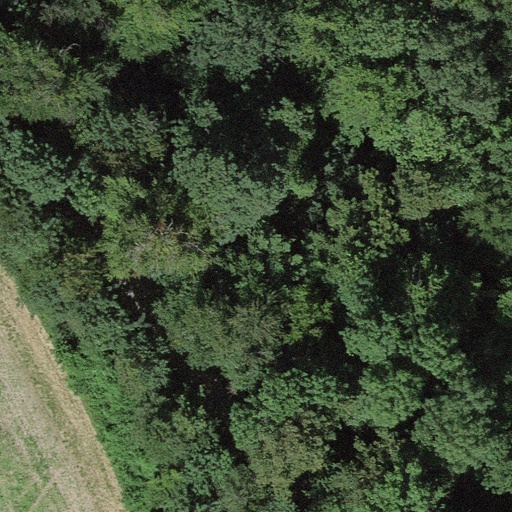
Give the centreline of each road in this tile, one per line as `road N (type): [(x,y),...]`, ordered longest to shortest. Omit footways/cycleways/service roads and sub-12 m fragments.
road 1 (track): [(0,143),(319,511)]
road 2 (track): [(0,308),(99,511)]
